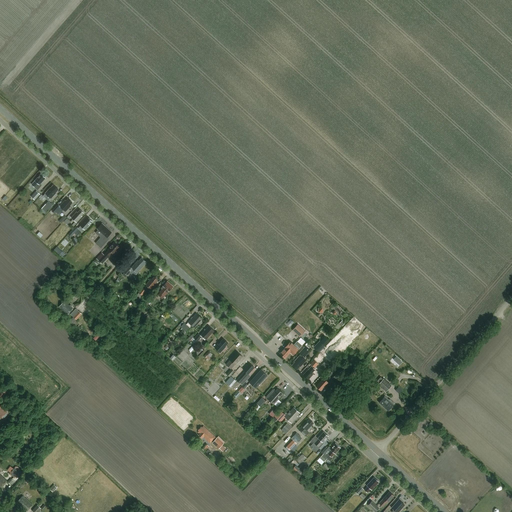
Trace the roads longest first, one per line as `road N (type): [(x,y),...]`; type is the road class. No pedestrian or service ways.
road 1 (secondary): [(377,452),(0,108)]
road 2 (unclassified): [(372,459),(0,120)]
road 3 (unclassified): [(377,452),(511,300)]
